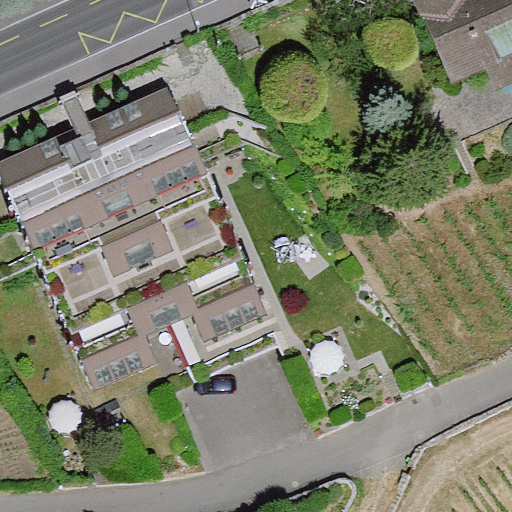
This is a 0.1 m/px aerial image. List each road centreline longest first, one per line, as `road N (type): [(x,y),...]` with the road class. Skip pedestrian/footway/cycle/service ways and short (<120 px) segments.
road 1 (residential): [(511,375),(286,473),(197,496),(2,511)]
road 2 (secondary): [(143,0),(0,66)]
